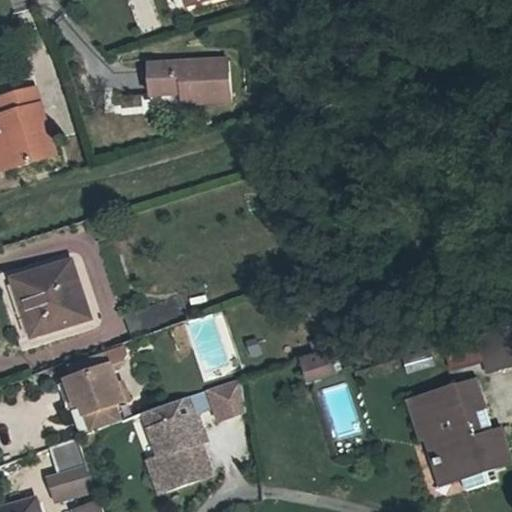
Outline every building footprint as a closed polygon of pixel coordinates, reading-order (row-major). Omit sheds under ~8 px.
[(186,0),(191,16),(230,4),(229,0),(186,0)] [(152,105),(184,104),(196,103),(197,113),(232,111),(230,70),(151,74),(152,105)] [(0,171),(16,166),(52,156),(31,89),(0,98),(0,134),(1,139),(0,139),(0,171)] [(184,114),(197,113),(196,103),(184,104),(184,114)] [(74,262),(21,281),(41,337),(93,319),(74,262)] [(184,296),(129,316),(136,338),(192,317),(184,296)] [(511,320),(496,327),(508,361),(511,359),(511,320)] [(329,348),(302,358),(311,381),(337,371),(329,348)] [(127,349),(112,352),(116,368),(131,365),(127,349)] [(68,368),(73,381),(102,371),(98,357),(68,368)] [(440,445),(445,444),(451,461),(467,455),(489,448),(491,453),(501,450),(511,446),(511,424),(506,408),(481,417),(477,404),(482,402),(477,391),(487,387),(477,357),(432,373),(434,378),(415,385),(427,420),(431,418),(439,441),(438,442),(438,444),(438,445),(440,445)] [(107,410),(114,407),(127,403),(120,386),(115,388),(108,369),(102,371),(73,381),(66,384),(75,409),(80,408),(91,435),(113,427),(107,410)] [(220,426),(250,415),(238,381),(207,392),(220,426)] [(64,413),(75,409),(66,384),(55,388),(64,413)] [(159,497),(210,479),(198,447),(205,444),(188,400),(143,416),(159,460),(148,464),(159,497)] [(120,425),(114,407),(107,410),(113,427),(120,425)] [(489,448),(467,455),(472,470),(505,460),(501,450),(491,453),(489,448)] [(84,471),(48,483),(54,502),(91,491),(84,471)]
